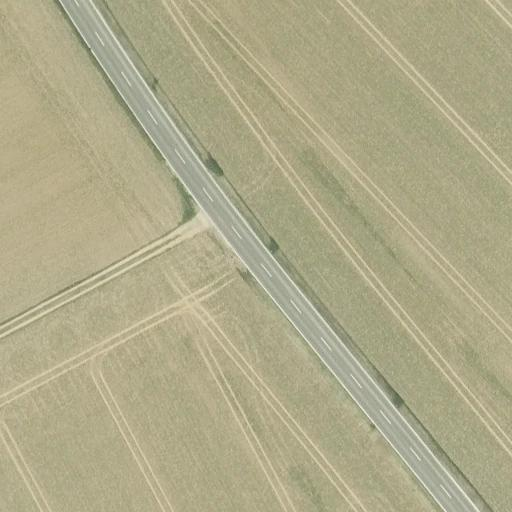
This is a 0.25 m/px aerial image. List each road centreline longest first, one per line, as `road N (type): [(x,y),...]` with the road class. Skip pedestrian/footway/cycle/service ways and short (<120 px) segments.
road 1 (secondary): [(459,511),(220,214),(73,0)]
road 2 (track): [(220,214),(0,332)]
